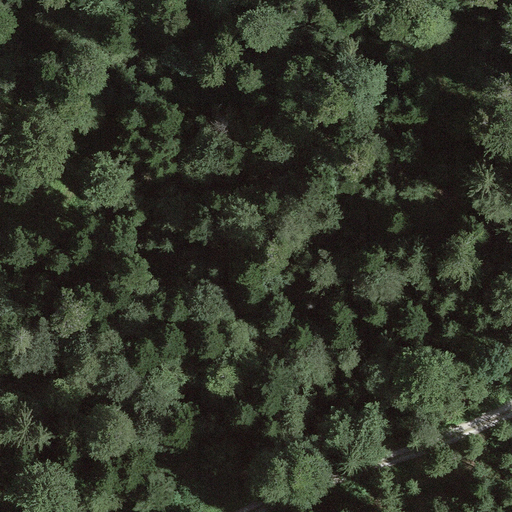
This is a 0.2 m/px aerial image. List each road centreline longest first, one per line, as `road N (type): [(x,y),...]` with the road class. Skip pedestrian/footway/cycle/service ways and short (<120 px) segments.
road 1 (track): [(0,225),(68,187),(109,130),(89,86),(5,0)]
road 2 (track): [(257,511),(511,407)]
road 3 (track): [(394,0),(439,65),(511,110)]
